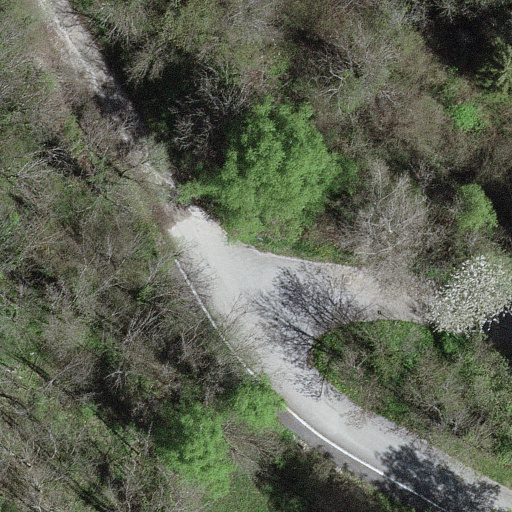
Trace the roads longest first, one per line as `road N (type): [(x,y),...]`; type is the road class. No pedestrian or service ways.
road 1 (unclassified): [(483,511),(296,410),(230,321),(214,250)]
road 2 (unclassified): [(511,325),(214,250)]
